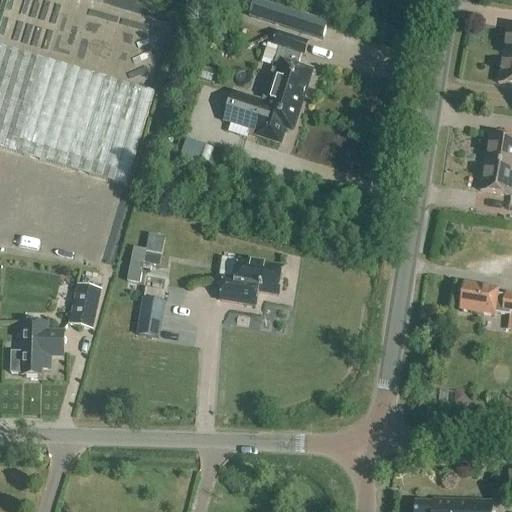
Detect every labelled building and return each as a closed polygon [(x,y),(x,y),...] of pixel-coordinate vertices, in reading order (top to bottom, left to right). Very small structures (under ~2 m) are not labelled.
[(322,43),(327,26),(279,11),(280,9),(255,2),(250,18),(274,25),(273,28),(322,43)] [(502,58),(511,59),(511,31),(506,30),(502,58)] [(277,35),(273,48),(278,50),(261,103),(233,95),(225,122),(259,133),(257,138),(280,145),(285,130),(292,132),(311,74),(294,68),(298,56),(304,58),(308,45),(277,35)] [(0,151),(126,189),(154,96),(0,49),(0,151)] [(511,59),(502,58),(497,87),(511,88),(511,59)] [(484,166),(511,170),(511,141),(489,138),(484,166)] [(211,150),(183,140),(178,155),(206,164),(211,150)] [(511,170),(484,166),(479,194),(511,199),(511,193),(511,170)] [(133,251),(126,285),(138,288),(141,272),(151,274),(152,268),(159,270),(165,240),(148,236),(145,253),(133,251)] [(277,299),(282,270),(238,264),(235,283),(223,281),(220,304),(255,309),(257,296),(277,299)] [(464,287),(460,314),(494,320),(494,317),(511,319),(511,297),(504,296),(504,299),(497,298),(498,293),(467,287),(464,287)] [(92,333),(100,294),(77,289),(68,328),(92,333)] [(142,302),(136,338),(158,342),(164,305),(142,302)] [(64,362),(64,333),(48,333),(48,325),(18,325),(18,356),(10,356),(10,377),(20,378),(20,381),(41,381),(42,374),(51,374),(51,362),(64,362)] [(466,401),(462,395),(454,394),(453,407),(466,409),(466,401)] [(492,511),(493,505),(432,503),(432,508),(415,507),(415,511),(492,511)]
